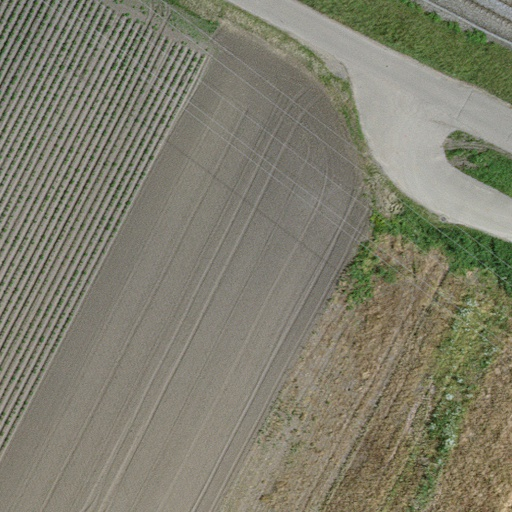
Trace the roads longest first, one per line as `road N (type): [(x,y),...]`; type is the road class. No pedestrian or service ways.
road 1 (track): [(511,231),(418,166),(374,59)]
road 2 (track): [(511,129),(374,59)]
road 3 (track): [(374,59),(259,0)]
